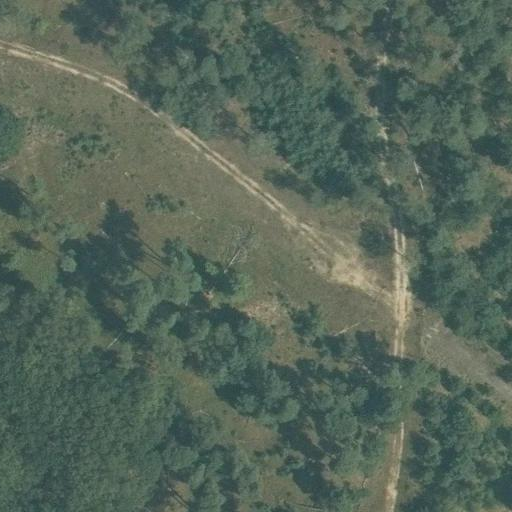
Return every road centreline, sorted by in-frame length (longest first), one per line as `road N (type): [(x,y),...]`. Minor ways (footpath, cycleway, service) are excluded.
road 1 (track): [(379,511),(397,411),(389,352),(402,267),(375,164),(375,0)]
road 2 (track): [(0,50),(93,77),(175,124),(375,283)]
